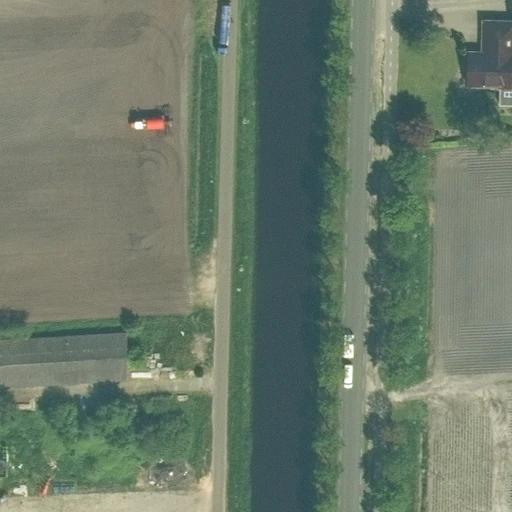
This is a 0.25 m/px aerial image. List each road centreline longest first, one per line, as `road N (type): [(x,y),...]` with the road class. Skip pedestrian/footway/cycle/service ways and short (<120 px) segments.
road 1 (secondary): [(348,511),(362,0)]
road 2 (unclassified): [(216,511),(230,0)]
